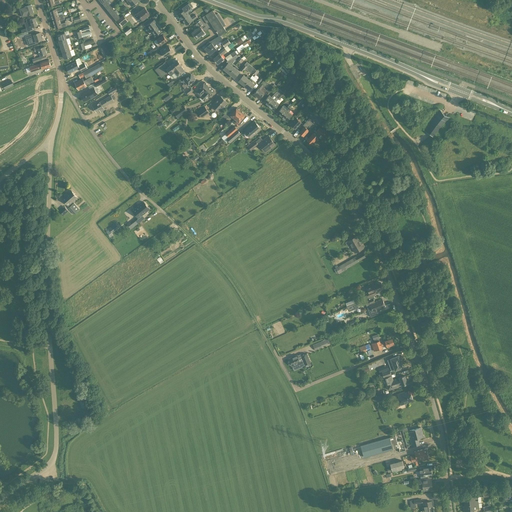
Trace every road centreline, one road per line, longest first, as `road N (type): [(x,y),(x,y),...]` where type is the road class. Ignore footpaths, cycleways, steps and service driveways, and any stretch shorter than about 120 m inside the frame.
road 1 (residential): [(450,511),(436,412),(400,305),(360,221),(312,159),(202,62),(155,0)]
road 2 (unclassified): [(0,499),(55,453),(51,140)]
road 3 (tertiary): [(212,0),(350,45),(511,112)]
road 4 (unclassified): [(154,204),(110,157),(61,80)]
